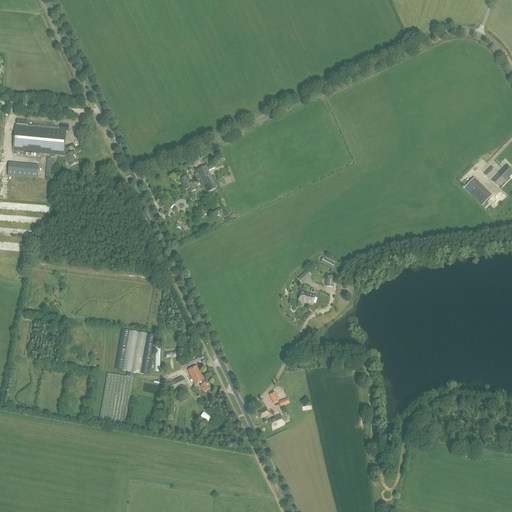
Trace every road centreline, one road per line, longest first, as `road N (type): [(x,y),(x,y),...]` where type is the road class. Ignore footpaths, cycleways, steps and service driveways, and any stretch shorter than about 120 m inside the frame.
road 1 (unclassified): [(511,71),(478,33),(444,32),(132,175)]
road 2 (tertiary): [(291,511),(132,175)]
